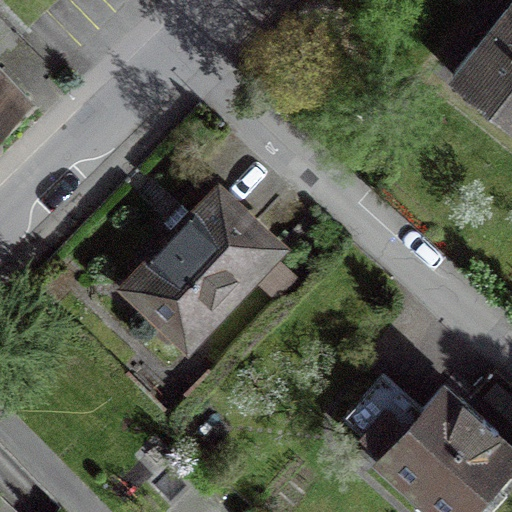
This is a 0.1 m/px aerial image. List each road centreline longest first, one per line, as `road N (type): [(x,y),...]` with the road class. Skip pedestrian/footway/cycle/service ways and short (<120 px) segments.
road 1 (residential): [(186,43),(511,344)]
road 2 (residential): [(0,215),(186,43)]
